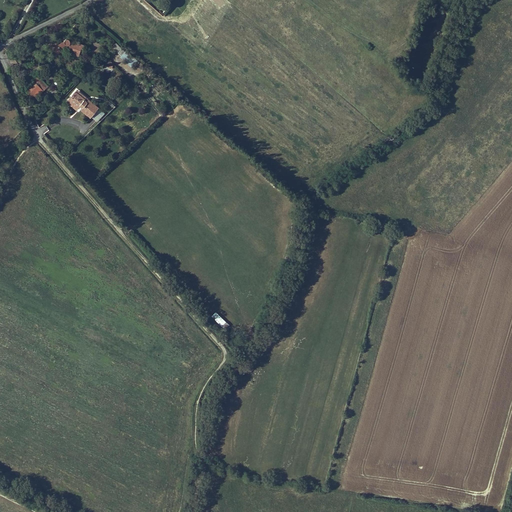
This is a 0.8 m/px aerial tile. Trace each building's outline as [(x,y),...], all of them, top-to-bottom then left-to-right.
[(80,51),(81,51),(83,45),(71,41),(71,42),(70,42),(70,41),(70,40),(69,39),(68,38),(66,38),(65,39),(64,40),(64,41),(64,42),(59,44),(58,42),(52,45),(53,48),(49,50),(50,50),(52,55),(56,53),(56,54),(66,49),(66,48),(68,47),(69,47),(68,52),(73,54),(73,53),(78,55),(80,51)] [(116,42),(111,46),(126,60),(130,56),(116,42)] [(131,54),(125,62),(134,68),(140,60),(131,54)] [(107,60),(105,65),(111,68),(114,63),(107,60)] [(48,86),(41,78),(26,92),(33,100),(48,86)] [(77,90),(76,91),(85,99),(86,97),(77,90)] [(81,109),(90,116),(98,107),(89,100),(87,102),(84,100),(85,99),(76,91),(71,97),(73,98),(70,101),(78,108),(80,105),(83,107),(81,109)] [(77,109),(78,108),(70,101),(73,98),(71,97),(67,102),(77,109)] [(222,326),(226,321),(216,311),(211,316),(222,326)]
